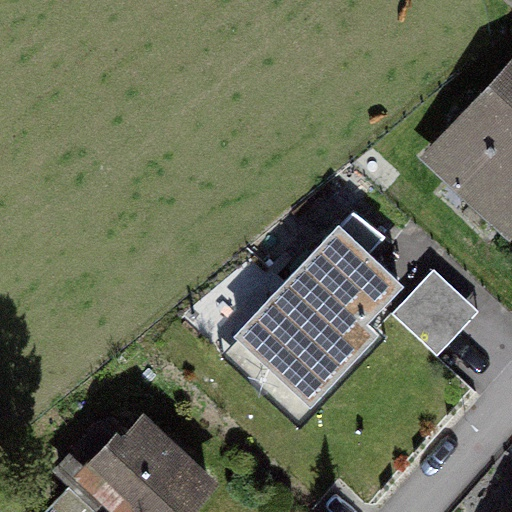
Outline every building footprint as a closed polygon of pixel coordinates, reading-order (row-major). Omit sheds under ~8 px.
[(511,202),(511,81),(472,125),(464,118),(430,155),(498,218),(511,202)] [(294,219),(312,237),(341,207),(322,189),(294,219)] [(303,319),(330,345),(391,280),(351,244),(368,226),(350,211),(253,314),(281,343),(303,319)] [(176,511),(204,483),(139,422),(119,444),(96,423),(55,468),(95,504),(105,493),(122,509),(119,511),(176,511)] [(272,473),(312,511),(316,511),(342,485),(299,444),(272,473)]
